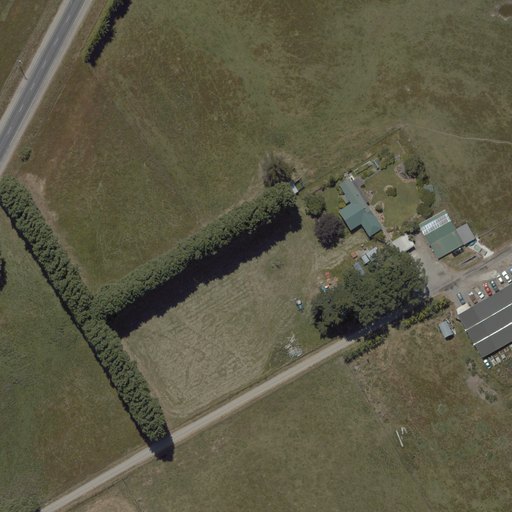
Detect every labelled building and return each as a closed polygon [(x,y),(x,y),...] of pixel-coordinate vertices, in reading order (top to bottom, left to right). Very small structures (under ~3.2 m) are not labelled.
[(351,180),(340,187),(350,204),(337,213),(352,236),(361,229),(369,241),(384,231),(351,180)] [(292,183),(282,190),(290,200),(299,194),(292,183)] [(466,246),(446,210),(418,225),(438,261),(466,246)] [(402,238),(391,245),(400,257),(410,249),(402,238)] [(383,256),(376,248),(361,259),(367,268),(383,256)] [(359,263),(352,268),(362,282),(369,277),(359,263)] [(511,287),(470,311),(486,340),(511,325),(511,287)]
